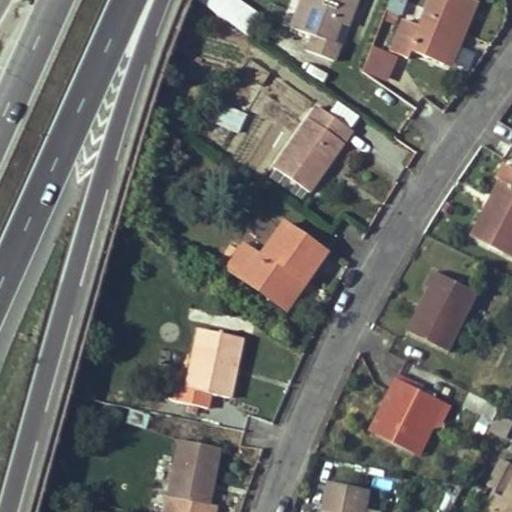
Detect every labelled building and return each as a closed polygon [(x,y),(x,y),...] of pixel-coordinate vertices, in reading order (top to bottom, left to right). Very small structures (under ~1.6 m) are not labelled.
[(192,0),(192,3),(245,31),(257,8),(242,0),(192,0)] [(302,0),(292,28),(312,36),(306,50),(333,62),(340,46),(333,43),(340,23),(345,12),(352,15),(357,0),(302,0)] [(430,0),(419,27),(404,21),(390,52),(408,59),(411,51),(443,64),(454,36),(452,36),(454,30),(462,33),(475,1),(471,0),(430,0)] [(352,15),(345,12),(340,23),(347,26),(352,15)] [(449,67),(462,33),(454,30),(452,36),(454,36),(443,64),(449,67)] [(217,105),(212,126),(239,132),(244,111),(217,105)] [(352,132),(317,107),(275,169),(309,194),(352,132)] [(511,256),(511,167),(506,164),(499,180),(502,182),(475,238),(511,256)] [(279,306),(298,279),(304,283),(324,253),(282,224),(259,258),(254,254),(238,277),(279,306)] [(226,269),(238,277),(254,254),(242,246),(226,269)] [(435,272),(426,287),(430,289),(409,332),(449,352),(478,293),(435,272)] [(285,310),(304,283),(298,279),(279,306),(285,310)] [(242,339),(197,330),(185,390),(175,388),(173,402),(207,409),(210,394),(225,397),(231,368),(235,368),(242,339)] [(230,398),(235,368),(231,368),(225,397),(230,398)] [(410,384),(413,380),(400,373),(398,378),(410,384)] [(440,401),(410,384),(398,378),(392,391),(391,392),(397,395),(378,434),(415,453),(440,401)] [(372,431),(378,434),(397,395),(391,392),(372,431)] [(446,404),(440,401),(415,453),(421,455),(446,404)] [(132,408),(127,422),(145,429),(150,415),(132,408)] [(505,437),(511,421),(511,420),(498,413),(490,430),(505,437)] [(221,449),(178,441),(164,511),(214,511),(216,507),(209,505),(221,449)] [(495,495),(506,500),(511,488),(511,466),(503,462),(491,486),(498,489),(495,495)] [(366,511),(371,492),(330,483),(323,511),(366,511)] [(511,511),(511,488),(506,500),(501,510),(497,508),(494,511),(511,511)] [(501,510),(506,500),(495,495),(492,494),(483,511),(494,511),(497,508),(501,510)]
